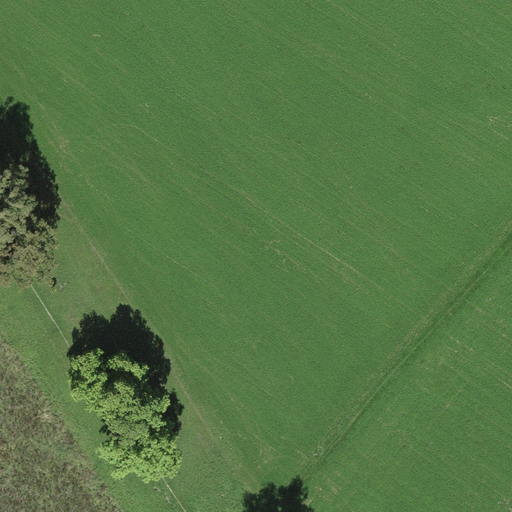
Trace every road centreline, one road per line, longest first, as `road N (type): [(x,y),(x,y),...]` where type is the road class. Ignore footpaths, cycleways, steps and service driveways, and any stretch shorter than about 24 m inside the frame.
road 1 (track): [(511,249),(277,511)]
road 2 (track): [(190,511),(0,224)]
